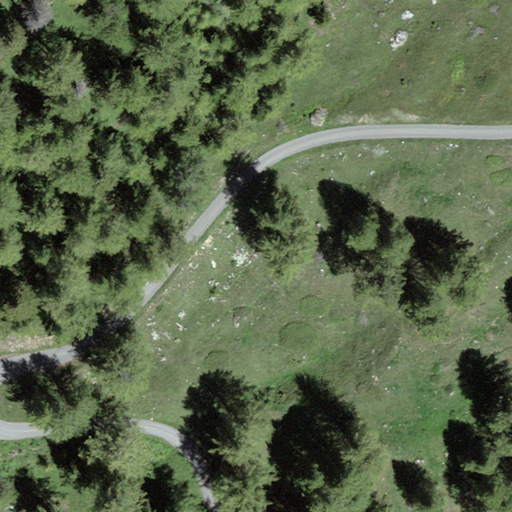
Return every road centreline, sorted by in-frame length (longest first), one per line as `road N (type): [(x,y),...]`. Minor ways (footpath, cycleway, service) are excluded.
road 1 (unclassified): [(511,130),(361,131),(268,157),(232,187),(135,309),(89,343),(0,372)]
road 2 (unclassified): [(0,428),(161,429),(197,461),(213,511)]
